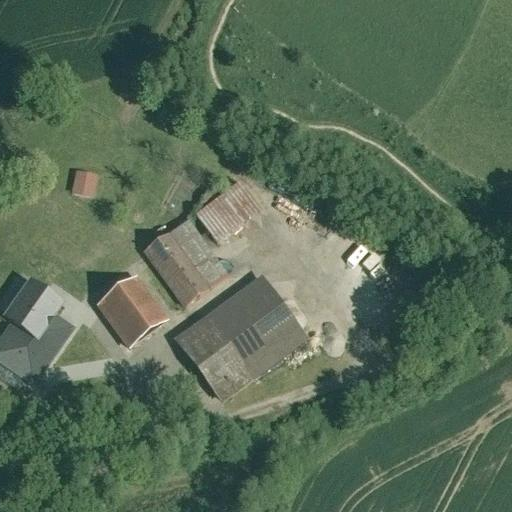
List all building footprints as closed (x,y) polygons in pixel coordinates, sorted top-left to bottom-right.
[(74,196),(97,199),(99,176),(77,174),(74,196)] [(241,185),(197,218),(221,249),(265,215),(241,185)] [(194,225),(149,258),(190,312),(235,279),(194,225)] [(98,234),(66,253),(74,266),(106,247),(98,234)] [(173,326),(114,244),(72,274),(131,355),(173,326)] [(268,282),(180,345),(225,409),(314,346),(268,282)] [(31,287),(5,323),(14,329),(0,348),(0,363),(33,386),(70,333),(52,321),(61,308),(31,287)]
